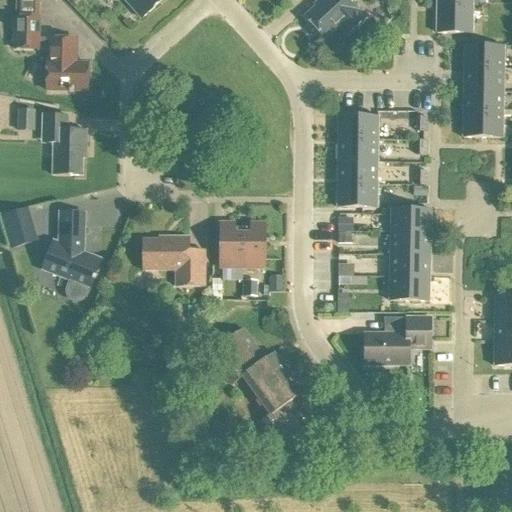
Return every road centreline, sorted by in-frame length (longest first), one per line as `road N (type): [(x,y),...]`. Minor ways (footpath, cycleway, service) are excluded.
road 1 (residential): [(460,428),(368,420),(306,325),(306,80)]
road 2 (residential): [(204,201),(136,200),(129,192),(132,96),(145,59),(214,0)]
road 3 (residential): [(443,86),(306,80)]
